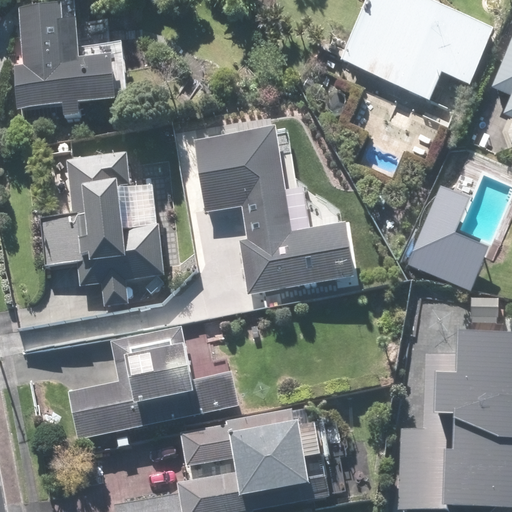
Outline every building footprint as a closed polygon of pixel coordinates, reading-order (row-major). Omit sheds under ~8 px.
[(501,32),(429,0),(377,0),(348,64),(434,103),(447,74),(476,87),(501,32)] [(18,68),(22,110),(69,106),(70,119),(86,118),(84,104),(123,100),(119,58),(87,61),(83,20),(70,22),(69,6),(25,11),(30,67),(18,68)] [(511,55),(498,88),(511,93),(511,107),(509,115),(511,116),(511,55)] [(299,233),(284,129),(200,141),(210,212),(249,206),(254,240),(244,242),(252,295),(361,280),(353,225),(299,233)] [(134,155),(71,162),(78,217),(46,221),(51,266),(83,263),(86,288),(107,286),(109,307),(133,305),(130,282),(171,277),(165,227),(142,229),(134,155)] [(439,184),(409,262),(472,286),(488,246),(456,234),(471,196),(439,184)] [(504,298),(475,294),(471,324),(500,328),(504,298)] [(73,394),(82,440),(246,407),(239,374),(201,381),(191,328),(116,344),(124,383),(73,394)] [(511,511),(511,336),(468,335),(467,356),(429,356),(427,431),(404,431),(403,509),(453,510),(455,511),(499,511),(501,511),(511,511)] [(118,507),(119,511),(265,511),(338,499),(324,423),(302,427),(299,412),(186,433),(193,468),(243,458),(245,473),(183,485),(184,494),(118,507)]
